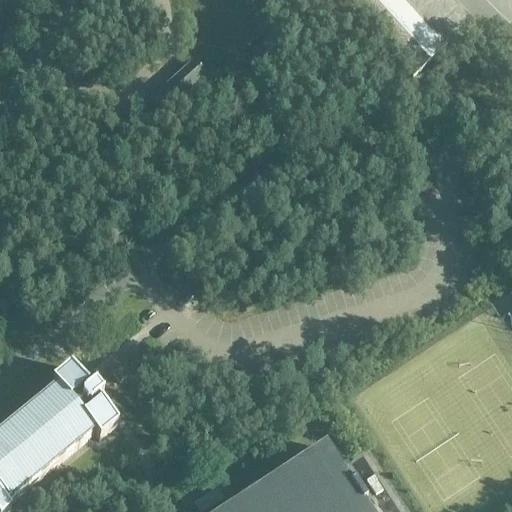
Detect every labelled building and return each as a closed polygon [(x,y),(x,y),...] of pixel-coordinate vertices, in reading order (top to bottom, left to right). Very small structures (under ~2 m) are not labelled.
[(445,50),(399,0),(340,0),(413,79),(445,50)] [(191,66),(151,102),(163,116),(204,80),(191,66)] [(112,376),(119,385),(132,374),(125,365),(112,376)] [(0,511),(6,511),(5,510),(94,438),(99,443),(117,428),(97,405),(102,401),(94,391),(89,395),(69,370),(51,385),(56,391),(0,436),(0,511)] [(394,511),(361,462),(340,475),(324,451),(230,511),(394,511)] [(193,505),(197,511),(207,511),(224,502),(216,490),(193,505)]
